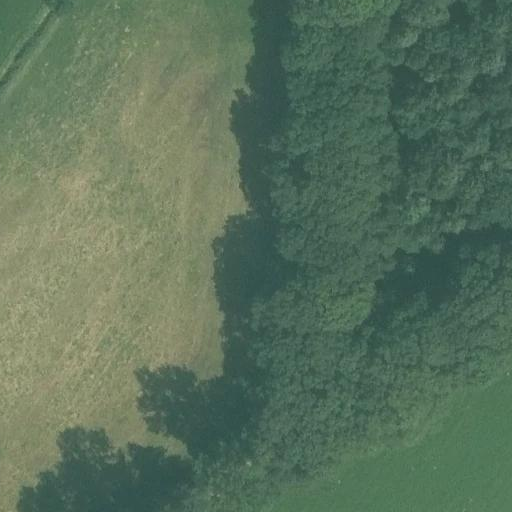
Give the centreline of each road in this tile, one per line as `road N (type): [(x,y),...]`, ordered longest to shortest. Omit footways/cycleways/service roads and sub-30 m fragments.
road 1 (track): [(314,408),(347,0)]
road 2 (track): [(314,408),(511,288)]
road 3 (track): [(188,511),(314,408)]
